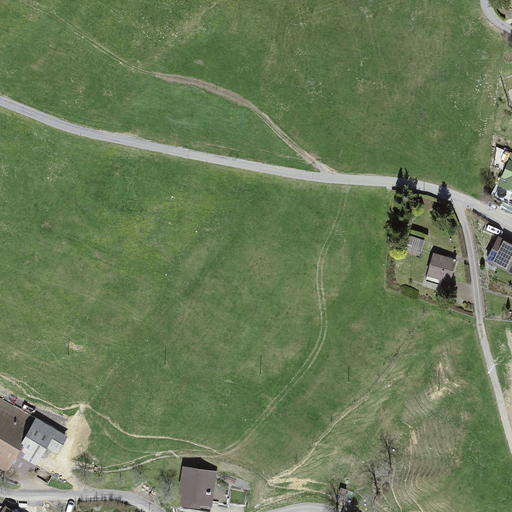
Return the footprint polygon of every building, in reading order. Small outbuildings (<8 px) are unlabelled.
[(511,157),(509,156),(495,187),(511,195),(511,157)] [(424,243),(408,239),(405,253),(421,257),(424,243)] [(511,248),(498,240),(484,265),(505,277),(510,268),(511,268),(511,248)] [(455,264),(431,257),(423,284),(448,291),(455,264)] [(0,397),(0,462),(5,465),(12,453),(32,465),(43,446),(56,453),(66,437),(0,397)] [(212,473),(188,471),(184,508),(207,511),(212,473)]
